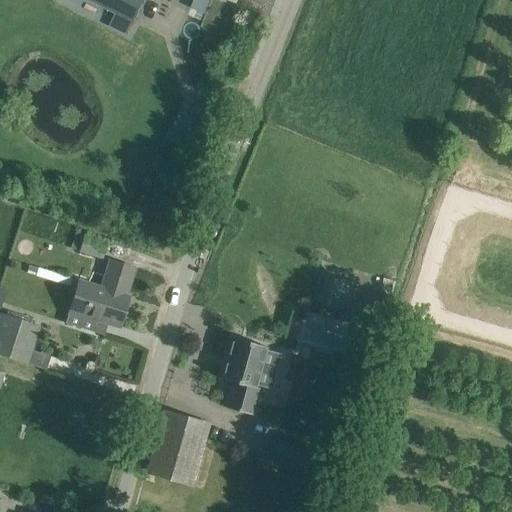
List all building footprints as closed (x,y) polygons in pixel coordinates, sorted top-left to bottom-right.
[(144,0),(90,0),(133,22),(144,0)] [(75,234),(70,247),(102,257),(107,244),(75,234)] [(126,296),(135,267),(110,260),(101,288),(79,281),(68,314),(95,322),(96,319),(120,326),(129,297),(126,296)] [(347,282),(327,276),(323,293),(326,294),(324,304),(339,308),(347,282)] [(384,278),(380,293),(390,295),(394,281),(384,278)] [(0,354),(28,363),(40,325),(22,319),(22,317),(8,312),(8,314),(1,312),(0,314),(0,354)] [(322,336),(325,315),(312,313),(308,334),(322,336)] [(267,347),(232,337),(221,378),(232,382),(225,407),(251,414),(258,388),(256,387),(267,347)] [(210,423),(182,415),(163,410),(145,473),(192,486),(210,423)] [(316,454),(274,438),(266,459),(308,475),(316,454)]
